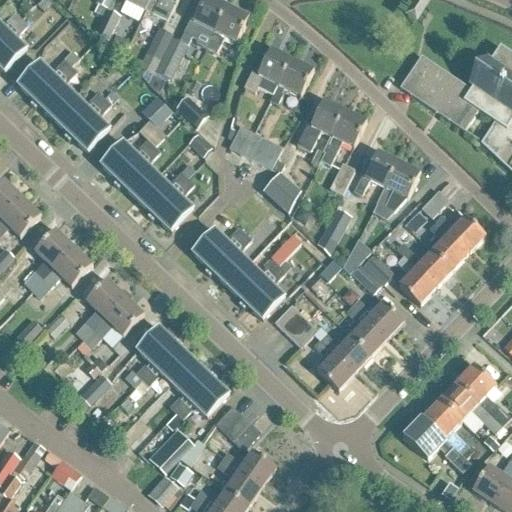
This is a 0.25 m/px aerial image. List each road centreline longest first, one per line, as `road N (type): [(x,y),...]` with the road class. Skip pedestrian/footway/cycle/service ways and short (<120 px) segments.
road 1 (residential): [(342,456),(0,127)]
road 2 (residential): [(511,229),(338,61),(260,0)]
road 3 (residential): [(342,456),(511,268)]
